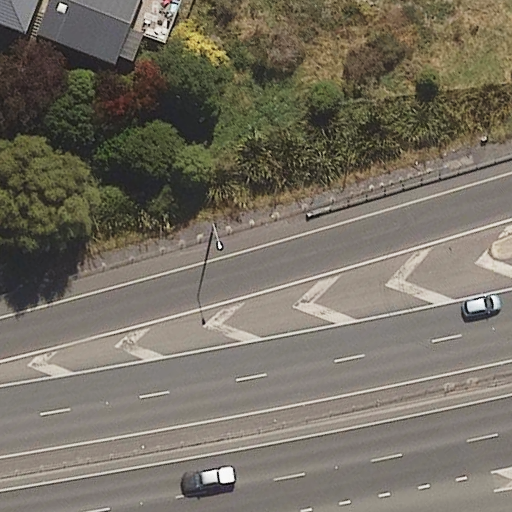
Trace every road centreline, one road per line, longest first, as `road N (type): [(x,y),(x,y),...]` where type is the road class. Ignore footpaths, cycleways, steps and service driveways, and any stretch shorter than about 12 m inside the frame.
road 1 (motorway): [(0,322),(511,183)]
road 2 (motorway): [(0,421),(511,322)]
road 3 (motorway): [(511,424),(256,478)]
road 4 (motorway): [(511,475),(256,478)]
road 5 (motorway): [(256,478),(74,511)]
